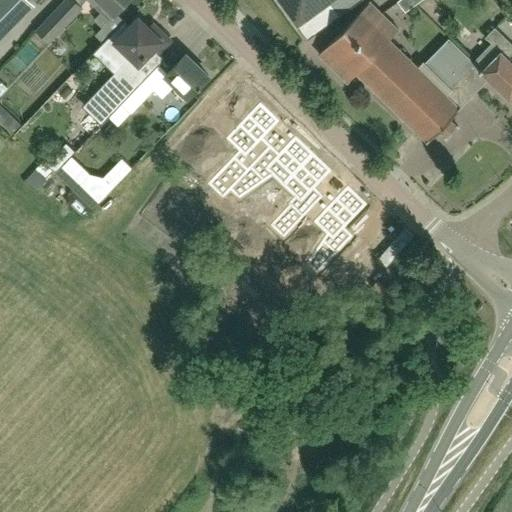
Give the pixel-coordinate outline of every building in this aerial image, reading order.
[(0,0),(0,36),(32,6),(25,0),(0,0)] [(80,6),(73,0),(65,0),(36,31),(48,43),(81,8),(80,6)] [(97,0),(105,8),(94,20),(102,28),(95,35),(102,42),(123,21),(115,13),(128,0),(97,0)] [(279,0),(308,39),(339,16),(362,0),(279,0)] [(406,12),(422,0),(400,0),(398,2),(406,12)] [(459,109),(447,97),(418,68),(389,40),(398,31),(370,2),(318,54),(347,83),(356,73),(427,142),(440,130),(447,137),(455,129),(447,122),(460,109),(459,109)] [(107,82),(85,104),(96,115),(94,117),(102,124),(108,117),(121,104),(152,71),(158,65),(164,59),(156,51),(168,39),(158,29),(153,34),(147,28),(138,19),(129,27),(123,21),(102,42),(92,53),(96,56),(97,55),(118,76),(109,85),(107,82)] [(418,68),(447,97),(459,109),(488,80),(492,85),(509,101),(511,97),(511,61),(509,58),(511,54),(511,44),(495,27),(485,37),(491,43),(473,62),(448,38),(424,63),(418,68)] [(152,71),(121,104),(130,113),(131,114),(153,90),(162,99),(175,86),(188,98),(208,77),(185,54),(167,73),(161,80),(152,71)] [(72,90),(67,85),(59,93),(65,98),(72,90)] [(121,104),(108,117),(117,126),(130,113),(121,104)] [(260,105),(230,136),(247,152),(241,159),(251,169),(265,154),(267,151),(258,143),(278,122),(260,105)] [(265,154),(251,169),(260,178),(267,171),(283,187),(313,155),(295,139),(276,160),(267,151),(265,154)] [(54,171),(74,150),(66,143),(53,156),(56,159),(52,163),(49,160),(46,163),(54,171)] [(313,155),(283,187),(300,202),(293,209),(303,218),(319,201),(311,193),(330,172),(313,155)] [(122,159),(103,178),(113,187),(131,168),(122,159)] [(348,189),(318,220),(335,236),(332,239),(329,243),(338,252),(355,235),(346,227),(366,206),(348,189)]
